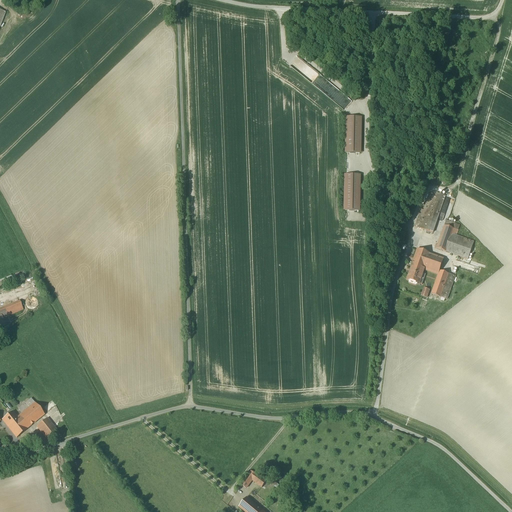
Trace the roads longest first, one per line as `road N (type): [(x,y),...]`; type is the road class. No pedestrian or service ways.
road 1 (unclassified): [(0,467),(185,401),(282,415),(370,412),(451,454),(511,511)]
road 2 (track): [(185,401),(172,0)]
road 3 (track): [(502,0),(496,11),(283,9),(221,0)]
